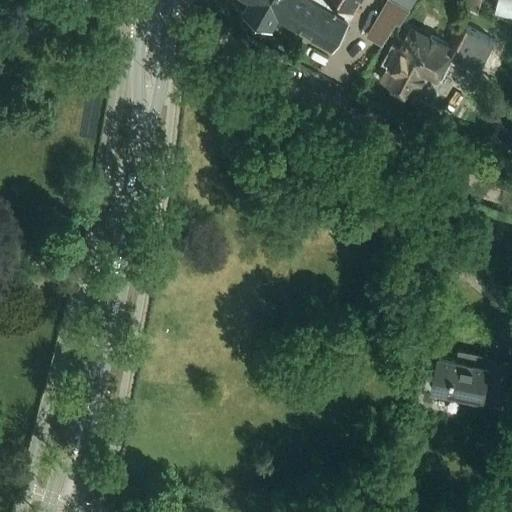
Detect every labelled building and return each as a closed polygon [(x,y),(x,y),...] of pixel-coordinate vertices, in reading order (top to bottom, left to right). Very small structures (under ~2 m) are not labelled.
[(249,0),(244,11),(272,27),(278,15),(332,47),(359,0),(249,0)] [(410,10),(393,0),(386,0),(366,35),(381,44),(396,22),(399,24),(410,10)] [(511,0),(502,0),(504,2),(500,17),(511,19),(511,0)] [(389,66),(382,79),(400,89),(399,91),(399,92),(400,94),(402,96),(405,97),(408,97),(410,97),(411,94),(421,99),(427,88),(417,82),(425,68),(430,71),(437,59),(442,62),(447,52),(477,67),(492,39),(457,20),(445,43),(429,35),(427,40),(408,30),(398,49),(395,47),(393,52),(391,51),(384,63),(389,66)] [(438,355),(432,387),(452,391),(453,385),(470,389),(468,398),(501,405),(511,359),(467,349),(466,351),(467,351),(466,361),(438,355)]
